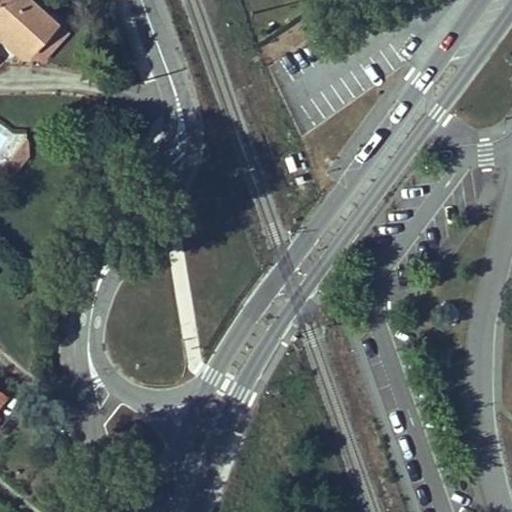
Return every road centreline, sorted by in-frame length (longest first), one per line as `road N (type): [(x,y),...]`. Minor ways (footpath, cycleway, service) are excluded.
road 1 (primary): [(197,484),(244,379),(297,298),(511,10)]
road 2 (primary): [(486,0),(286,265),(207,387)]
road 3 (residential): [(511,199),(478,359),(486,458),(500,511)]
road 4 (tertiary): [(89,316),(188,161),(192,137),(175,83)]
road 5 (tertiary): [(175,83),(160,157),(95,261),(89,316)]
road 6 (unknown): [(418,0),(290,54)]
